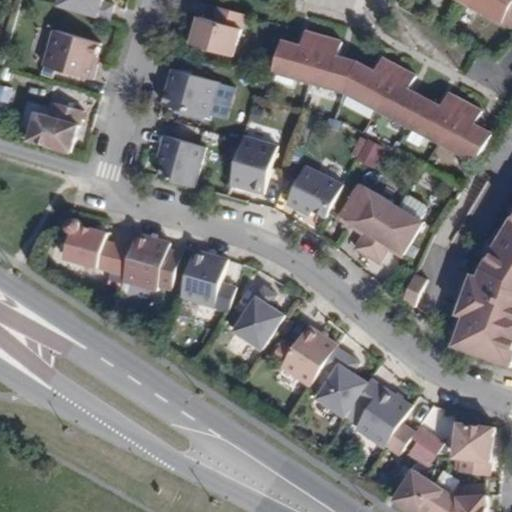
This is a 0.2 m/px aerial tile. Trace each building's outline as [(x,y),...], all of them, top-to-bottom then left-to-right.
[(105,0),(62,0),(61,6),(112,20),(116,5),(105,2),(105,0)] [(511,0),(468,0),(506,20),(511,26),(511,25),(511,0)] [(247,15),(219,7),(215,21),(200,17),(192,45),(235,57),(247,15)] [(45,66),(94,80),(99,65),(96,64),(98,58),(102,44),(56,30),(45,66)] [(308,32),(303,47),(284,41),(276,72),(312,82),(349,92),(381,110),(414,127),(478,162),(495,135),(477,125),(484,112),(451,94),(444,107),(411,90),(418,77),(384,59),(377,72),(360,63),(340,57),(344,43),(308,32)] [(222,82),(173,68),(169,84),(171,84),(169,91),(165,105),(212,118),(222,82)] [(86,111),(58,103),(54,117),(39,113),(31,141),(74,153),(86,111)] [(205,147),(166,135),(159,161),(165,162),(160,177),(195,188),(205,147)] [(350,156),(373,170),(384,150),(361,136),(350,156)] [(280,146),(246,137),(245,141),(232,185),(266,195),(280,146)] [(308,167),(289,204),(312,216),(315,210),(329,218),(346,185),(308,167)] [(400,207),(374,191),(354,223),(367,231),(356,248),(369,256),(400,207)] [(406,255),(426,222),(423,220),(429,210),(428,206),(411,195),(406,196),(400,207),(369,256),(383,265),(394,247),(406,255)] [(66,258),(114,272),(122,245),(107,241),(110,233),(83,225),(82,221),(78,218),(75,218),(72,219),(70,220),(69,223),(68,226),(69,229),(71,231),(73,233),(66,258)] [(511,224),(484,268),(481,277),(474,275),(459,315),(466,317),(455,346),(511,366),(511,224)] [(125,282),(158,291),(159,287),(163,276),(170,250),(172,243),(138,234),(134,249),(126,275),(125,282)] [(134,249),(122,245),(114,272),(126,275),(134,249)] [(170,250),(163,276),(176,280),(183,254),(170,250)] [(183,298),(216,308),(217,304),(230,260),(196,250),(183,298)] [(428,279),(416,273),(404,301),(415,306),(428,279)] [(176,280),(163,276),(159,287),(173,291),(176,280)] [(278,296),(266,287),(236,331),(265,350),(288,315),(272,305),(278,296)] [(283,368),(312,387),(314,383),(326,367),(334,353),(338,348),(340,345),(311,326),(283,368)] [(336,373),(348,354),(338,348),(334,353),(326,367),(336,373)] [(348,354),(336,373),(319,399),(347,418),(358,402),(370,383),(355,373),(361,363),(348,354)] [(385,388),(373,380),(358,402),(370,410),(385,388)] [(357,429),(387,449),(389,445),(403,454),(413,439),(417,432),(404,423),(414,407),(385,388),(357,429)] [(480,426),(461,423),(456,458),(463,459),(461,472),(491,476),(497,428),(480,426)] [(456,497),(446,490),(433,481),(414,469),(396,500),(413,511),(432,511),(433,511),(434,511),(490,511),(489,494),(456,497)]
